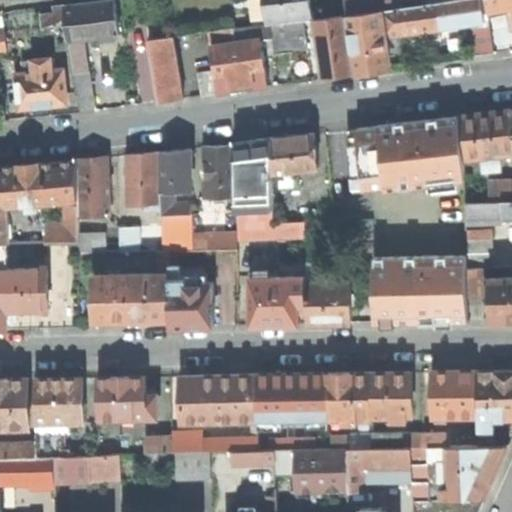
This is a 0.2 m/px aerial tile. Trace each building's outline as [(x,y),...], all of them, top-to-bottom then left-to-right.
[(66,18),(69,40),(83,38),(103,36),(119,34),(114,0),(108,0),(65,5),(66,18)] [(249,0),(253,26),(268,24),(264,0),(249,0)] [(264,0),(268,24),(271,23),(304,20),(313,19),(310,0),(264,0)] [(381,10),(390,9),(388,0),(344,0),(346,14),(381,10)] [(444,27),(459,25),(455,0),(440,3),(444,27)] [(457,0),(455,0),(459,25),(473,23),(473,28),(490,25),(489,12),(487,0),(457,0)] [(511,8),(511,0),(487,0),(489,12),(511,8)] [(397,8),(401,33),(424,30),(428,29),(441,28),(444,27),(440,3),(397,8)] [(66,18),(65,5),(54,6),(54,11),(40,15),(42,28),(66,18)] [(401,33),(397,8),(390,9),(381,10),(385,35),(401,33)] [(381,10),(346,14),(355,73),(374,70),(390,68),(385,35),(381,10)] [(314,18),(323,78),(338,76),(353,74),(344,15),(314,18)] [(304,20),(271,23),(273,38),(275,56),(292,54),(292,52),(301,50),(308,49),(304,20)] [(231,29),(233,42),(262,38),(262,40),(273,38),(271,23),(268,24),(253,26),(231,29)] [(477,55),(494,53),(490,25),(473,28),(477,55)] [(443,38),(441,28),(428,29),(429,40),(443,38)] [(211,32),(213,45),(233,42),(231,29),(211,32)] [(149,39),(159,102),(184,98),(173,35),(149,39)] [(74,72),(89,70),(83,38),(69,40),(74,72)] [(216,69),(219,93),(246,89),(269,86),(262,40),(262,38),(233,42),(213,45),(216,69)] [(32,59),(34,72),(53,70),(52,57),(32,59)] [(16,74),(20,109),(43,106),(68,104),(64,69),(53,70),(34,72),(16,74)] [(202,95),(219,93),(216,69),(199,72),(202,95)] [(96,110),(89,70),(74,72),(81,113),(96,110)] [(511,108),(484,112),(460,115),(464,158),(484,156),(498,155),(511,152),(511,108)] [(358,127),(365,188),(387,185),(387,189),(430,184),(429,178),(465,174),(464,158),(460,115),(358,127)] [(295,135),(273,137),(274,173),(320,168),(316,132),(295,135)] [(256,140),(235,142),(236,195),(237,211),(239,211),(275,210),(274,173),(273,137),(256,140)] [(207,146),(208,197),(236,195),(235,142),(221,144),(207,146)] [(163,151),(164,191),(177,191),(193,190),(192,148),(177,150),(163,151)] [(130,203),(145,202),(159,202),(158,152),(142,153),(129,154),(130,203)] [(498,155),(484,156),(485,170),(500,168),(498,155)] [(81,215),(102,215),(111,214),(109,158),(90,159),(78,160),(80,200),(80,204),(81,215)] [(78,160),(35,164),(0,167),(0,197),(7,197),(67,191),(67,200),(80,200),(78,160)] [(511,200),(511,179),(490,181),(490,201),(511,200)] [(193,190),(177,191),(177,202),(193,201),(193,190)] [(194,213),(193,201),(177,202),(177,191),(164,191),(162,191),(163,213),(194,213)] [(7,197),(0,197),(0,241),(9,242),(11,242),(7,197)] [(511,217),(511,200),(490,201),(465,202),(466,220),(511,217)] [(81,215),(80,204),(67,204),(68,223),(68,241),(81,241),(81,234),(81,215)] [(275,210),(239,211),(239,232),(239,238),(305,237),(305,221),(275,222),(275,210)] [(194,232),(194,213),(163,213),(163,248),(194,248),(194,232)] [(354,219),(355,252),(374,252),(373,218),(354,219)] [(68,241),(68,223),(47,224),(48,242),(68,241)] [(120,226),(121,252),(141,251),(141,225),(120,226)] [(467,238),(492,238),(492,228),(466,229),(467,238)] [(239,232),(194,232),(194,248),(239,248),(239,238),(239,232)] [(103,233),(81,234),(81,241),(81,252),(104,252),(103,233)] [(492,238),(467,238),(467,254),(467,267),(482,267),(495,267),(494,237),(492,238)] [(0,241),(0,268),(8,268),(9,242),(0,241)] [(170,251),(170,263),(180,263),(180,250),(170,251)] [(158,251),(159,272),(170,272),(170,263),(170,251),(158,251)] [(374,256),(375,322),(468,320),(468,303),(467,267),(467,254),(374,256)] [(170,272),(170,281),(181,281),(180,263),(170,263),(170,272)] [(0,268),(0,309),(10,309),(26,309),(50,308),(48,267),(8,268),(0,268)] [(482,267),(467,267),(468,303),(483,303),(482,267)] [(96,274),(97,319),(136,318),(171,317),(170,281),(170,272),(159,272),(96,274)] [(306,274),(306,276),(307,313),(307,323),(332,322),(352,322),(351,279),(329,279),(329,273),(306,274)] [(252,277),(252,324),(273,324),(299,323),(299,313),(307,313),(306,276),(252,277)] [(511,276),(490,277),(491,319),(511,318),(511,276)] [(181,281),(170,281),(171,317),(171,326),(193,325),(215,325),(214,280),(181,281)] [(10,309),(0,309),(0,329),(11,329),(10,309)] [(495,419),(511,418),(511,368),(478,370),(480,414),(479,419),(495,419)] [(480,414),(478,370),(454,370),(434,371),(435,415),(438,415),(439,421),(448,421),(448,415),(480,414)] [(373,372),(374,415),(391,415),(392,420),(408,420),(408,414),(414,414),(413,371),(393,371),(373,372)] [(332,418),(332,372),(294,373),(258,374),(259,420),(332,418)] [(374,415),(373,372),(350,372),(332,372),(332,418),(340,418),(340,424),(355,423),(355,418),(374,418),(374,415)] [(259,420),(258,374),(215,375),(184,375),(185,421),(259,420)] [(100,378),(101,418),(159,417),(159,394),(148,394),(147,377),(122,378),(100,378)] [(37,379),(38,421),(85,421),(84,378),(60,379),(37,379)] [(0,426),(30,427),(30,379),(0,379),(0,426)] [(495,419),(479,419),(480,429),(495,428),(495,419)] [(505,428),(495,428),(480,429),(480,445),(505,444),(505,428)] [(205,452),(205,439),(205,431),(176,432),(176,440),(176,448),(176,452),(205,452)] [(431,446),(452,445),(452,432),(425,433),(425,446),(431,446)] [(425,433),(404,434),(404,447),(415,447),(425,446),(425,433)] [(39,457),(51,457),(56,457),(69,457),(69,449),(61,450),(61,434),(38,435),(38,442),(39,457)] [(374,435),(375,448),(404,447),(404,434),(374,435)] [(260,437),(260,450),(277,450),(297,450),(316,449),(316,436),(260,437)] [(213,452),(220,451),(233,451),(260,450),(260,437),(205,439),(205,452),(213,452)] [(148,453),(176,452),(176,448),(176,440),(147,441),(148,453)] [(39,457),(38,442),(0,443),(0,458),(1,459),(39,457)] [(432,499),(433,499),(488,498),(502,463),(511,444),(505,444),(480,445),(452,445),(431,446),(432,480),(432,484),(432,499)] [(431,446),(425,446),(415,447),(416,481),(432,480),(431,446)] [(370,482),(414,481),(416,481),(415,447),(404,447),(375,448),(349,448),(350,491),(371,491),(370,482)] [(297,457),(298,493),(304,493),(350,491),(349,448),(333,449),(316,449),(297,450),(297,457)] [(233,451),(234,464),(277,463),(277,457),(277,450),(260,450),(233,451)] [(176,452),(148,453),(148,462),(177,461),(176,452)] [(214,480),(213,452),(205,452),(176,452),(177,461),(177,481),(214,480)] [(123,481),(122,455),(102,456),(92,456),(93,481),(123,481)] [(57,483),(93,481),(92,456),(69,457),(56,457),(57,483)] [(1,459),(2,485),(57,483),(56,457),(51,457),(39,457),(1,459)] [(432,484),(432,480),(416,481),(414,481),(414,499),(417,499),(432,499),(432,484)] [(371,491),(350,491),(351,505),(371,504),(371,491)] [(268,494),(268,511),(279,511),(278,494),(268,494)] [(417,499),(417,511),(481,511),(488,498),(433,499),(432,499),(417,499)]
